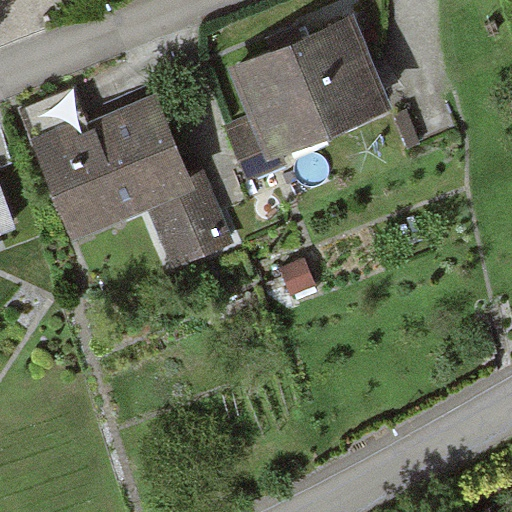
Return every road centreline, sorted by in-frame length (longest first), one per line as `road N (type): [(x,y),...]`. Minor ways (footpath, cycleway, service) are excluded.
road 1 (unclassified): [(311,511),(511,400)]
road 2 (residential): [(192,0),(0,77)]
